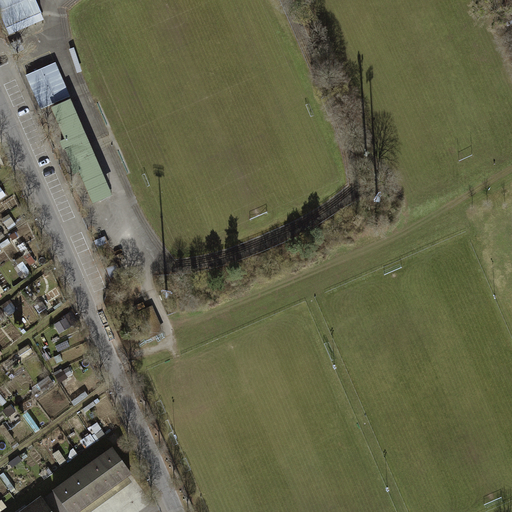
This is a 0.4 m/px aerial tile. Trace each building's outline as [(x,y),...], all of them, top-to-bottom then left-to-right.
[(42,0),(0,0),(13,28),(48,14),(42,0)] [(511,8),(511,0),(502,0),(507,11),(511,8)] [(49,68),(32,76),(46,108),(77,95),(63,63),(61,64),(57,54),(45,59),(49,68)] [(87,174),(101,206),(121,197),(119,193),(126,190),(108,151),(101,154),(97,143),(105,140),(87,100),(79,103),(78,100),(58,109),(69,132),(63,135),(82,176),(87,174)] [(156,306),(140,310),(147,336),(163,332),(156,306)] [(93,434),(82,440),(87,448),(108,436),(100,422),(90,428),(93,434)] [(53,490),(69,511),(77,511),(128,475),(131,473),(111,446),(52,489),(53,490)] [(43,498),(52,511),(69,511),(53,490),(43,498)] [(41,495),(16,511),(52,511),(43,498),(41,495)]
